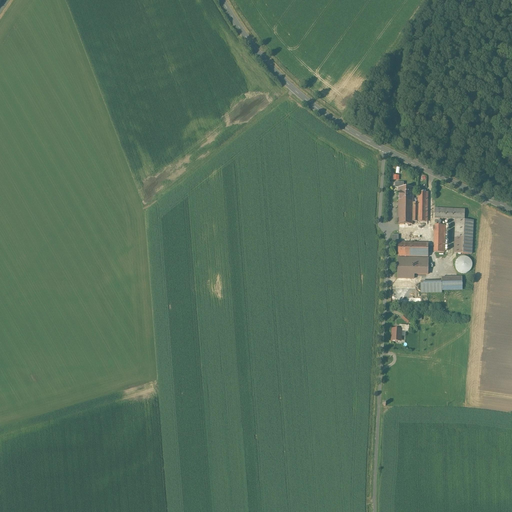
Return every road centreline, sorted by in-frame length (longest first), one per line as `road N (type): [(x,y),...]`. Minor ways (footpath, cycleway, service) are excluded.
road 1 (unclassified): [(383,149),(379,219),(388,236),(374,511)]
road 2 (tertiary): [(222,0),(286,82),(383,149)]
road 3 (track): [(294,89),(143,209)]
road 4 (tertiary): [(383,149),(511,209)]
